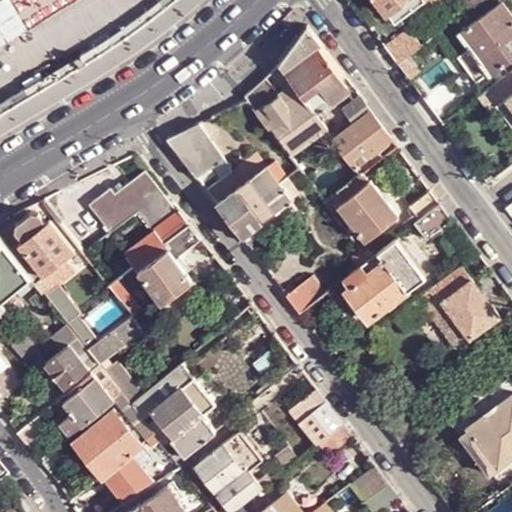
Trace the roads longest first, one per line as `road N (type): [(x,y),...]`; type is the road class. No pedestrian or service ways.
road 1 (residential): [(123,103),(434,511)]
road 2 (residential): [(323,0),(482,207)]
road 3 (tertiary): [(123,103),(258,0)]
road 4 (tertiary): [(0,175),(123,103)]
